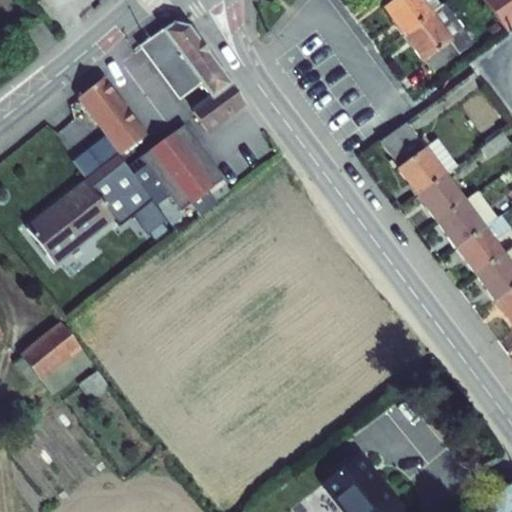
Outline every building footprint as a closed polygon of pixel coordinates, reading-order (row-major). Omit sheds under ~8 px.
[(377,0),(397,28),(434,0),(377,0)] [(439,0),(434,0),(397,28),(424,66),(466,36),(439,0)] [(511,0),(483,0),(503,28),(511,21),(511,0)] [(213,99),(231,85),(188,29),(174,24),(158,35),(163,51),(152,59),(181,98),(201,83),(213,99)] [(163,51),(158,35),(143,48),(152,59),(163,51)] [(461,40),(434,64),(441,71),(467,48),(461,40)] [(144,139),(102,80),(80,97),(121,155),(144,139)] [(245,103),(231,85),(213,99),(194,114),(208,132),(245,103)] [(427,134),(408,108),(381,127),(419,180),(445,161),(458,152),(438,126),(427,134)] [(498,124),(473,141),(483,154),(507,138),(498,124)] [(184,127),(139,158),(178,213),(222,182),(184,127)] [(148,199),(118,156),(23,227),(51,263),(111,219),(116,225),(148,199)] [(445,161),(419,180),(438,207),(465,188),(445,161)] [(511,174),(502,181),(511,196),(511,174)] [(465,188),(438,207),(458,234),(499,205),(479,178),(465,188)] [(499,205),(458,234),(476,261),(504,243),(493,227),(508,217),(499,205)] [(511,236),(504,243),(476,261),(496,289),(511,277),(511,236)] [(511,311),(511,277),(496,289),(511,311)] [(52,321),(19,346),(37,371),(70,343),(52,321)] [(382,511),(405,496),(365,439),(324,467),(356,511),(382,511)] [(503,511),(511,506),(511,475),(503,482),(476,501),(485,511),(503,511)]
